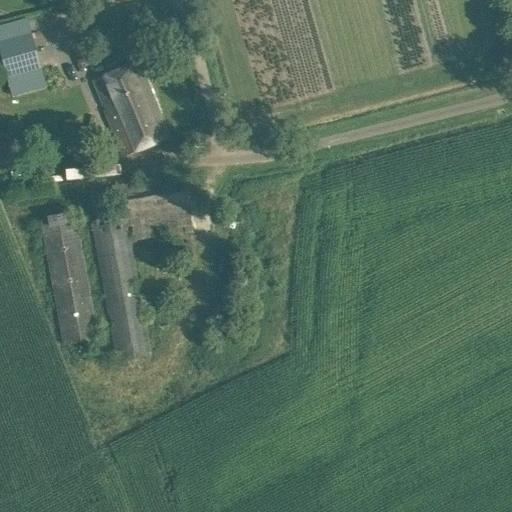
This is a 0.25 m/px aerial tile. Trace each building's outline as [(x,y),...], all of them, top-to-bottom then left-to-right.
[(32,35),(0,42),(0,47),(7,75),(7,77),(40,69),(39,67),(32,38),(32,35)] [(94,79),(116,138),(124,157),(169,139),(139,61),(94,79)] [(192,232),(184,177),(111,186),(116,225),(92,228),(118,362),(149,356),(128,240),(192,232)] [(97,339),(79,240),(76,221),(68,222),(67,214),(48,217),(49,225),(42,227),(63,345),(97,339)] [(4,383),(4,391),(36,394),(37,386),(4,383)]
